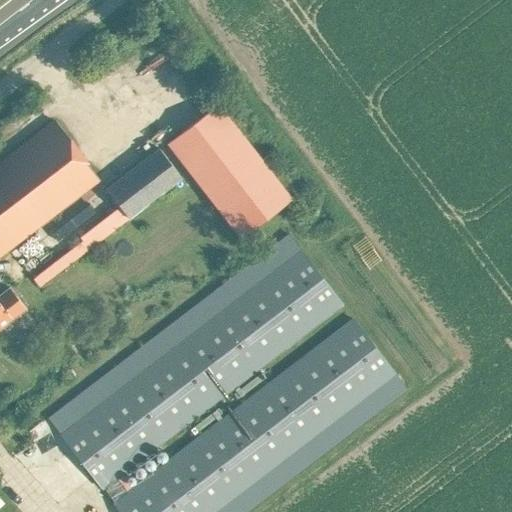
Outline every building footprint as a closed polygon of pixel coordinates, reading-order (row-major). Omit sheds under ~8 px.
[(240,238),(292,198),(217,103),(166,142),(240,238)] [(0,254),(98,178),(54,121),(0,162),(0,254)] [(38,286),(181,177),(159,148),(106,189),(121,208),(31,277),(38,286)] [(126,491),(115,477),(342,304),(301,250),(60,434),(119,511),(210,511),(394,372),(352,318),(126,491)] [(0,294),(0,327),(25,309),(9,287),(0,294)] [(51,511),(88,511),(89,511),(50,462),(27,480),(51,511)]
